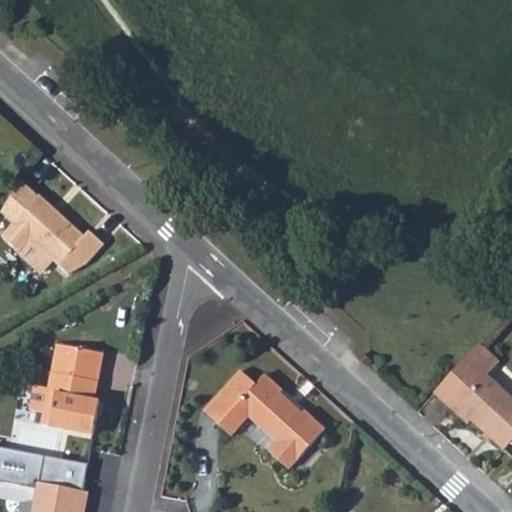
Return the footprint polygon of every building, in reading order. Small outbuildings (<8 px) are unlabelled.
[(84,243),(20,189),(0,218),(0,223),(13,233),(1,247),(40,279),(46,278),(54,267),(71,281),(88,270),(103,252),(87,239),(84,243)] [(482,343),(435,393),(458,415),(462,412),(496,442),(511,424),(511,399),(487,378),(502,362),(482,343)] [(105,356),(60,347),(52,390),(35,385),(29,411),(47,416),(45,426),(97,437),(103,405),(96,403),(105,356)] [(239,409),(249,418),(277,444),(270,451),(290,469),(326,431),(306,412),(303,415),(283,397),(286,394),(268,378),(259,388),(243,373),(205,413),(220,427),(239,409)] [(232,437),(249,418),(239,409),(220,427),(232,437)] [(85,511),(88,494),(40,484),(34,511),(85,511)]
